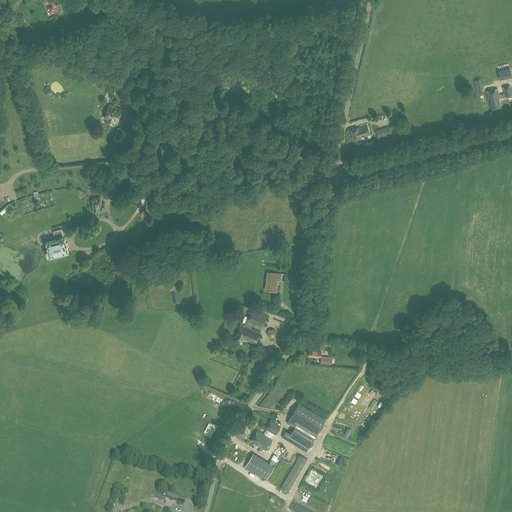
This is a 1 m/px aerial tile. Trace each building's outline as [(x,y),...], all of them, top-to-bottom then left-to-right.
[(47,0),(49,3),(45,5),(50,13),(57,9),(59,12),(63,10),(59,3),(56,5),(52,0),(47,0)] [(497,70),(500,80),(511,77),(510,67),(497,70)] [(474,81),(477,94),(483,92),(480,79),(474,81)] [(489,101),(491,109),(501,107),(499,98),(511,95),(511,93),(510,86),(503,87),(504,94),(499,96),(498,89),(486,91),(488,101),(489,101)] [(105,123),(113,126),(114,123),(115,123),(115,122),(117,123),(122,110),(109,105),(104,118),(107,119),(105,123)] [(350,130),(354,140),(361,138),(370,135),(367,125),(358,128),(357,128),(350,130)] [(376,131),(378,138),(391,134),(392,137),(394,136),(391,127),(389,127),(376,131)] [(114,138),(118,140),(114,149),(123,152),(127,143),(128,143),(132,132),(118,128),(114,138)] [(90,200),(94,213),(107,210),(105,203),(103,204),(101,197),(90,200)] [(10,206),(2,214),(6,217),(13,210),(10,206)] [(53,231),(56,240),(46,242),(48,251),(46,251),(47,256),(49,256),(50,257),(69,252),(65,237),(63,238),(61,229),(53,231)] [(268,272),(265,290),(277,292),(278,281),(281,281),(282,273),(268,272)] [(242,338),(256,344),(260,332),(251,328),(253,323),(262,327),(267,316),(252,310),(247,321),(245,326),(241,324),(235,338),(241,340),(242,338)] [(281,437),(306,452),(326,419),(299,403),(287,423),(294,427),(291,432),(286,429),(281,437)] [(265,433),(274,438),(281,426),(271,419),(265,429),(267,430),(265,433)] [(251,441),(266,451),(274,438),(265,433),(264,434),(258,430),(251,441)] [(253,453),(245,467),(266,480),(274,466),(253,453)] [(280,488),(287,493),(307,459),(300,455),(280,488)] [(309,483),(313,486),(318,479),(322,483),(326,478),(314,469),(310,474),(314,476),(309,483)] [(165,497),(184,505),(187,498),(168,490),(165,497)]
